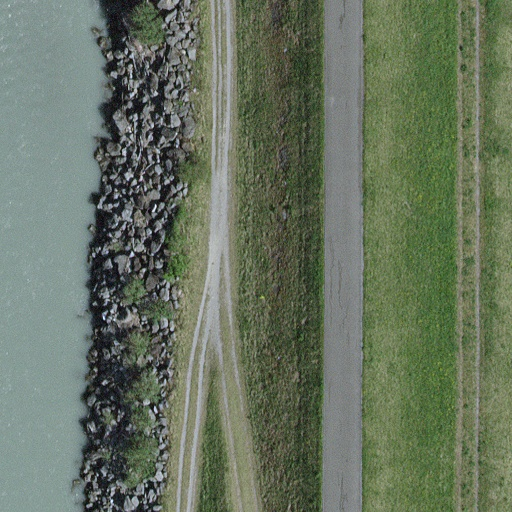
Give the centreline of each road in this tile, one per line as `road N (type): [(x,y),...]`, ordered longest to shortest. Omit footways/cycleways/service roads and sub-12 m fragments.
road 1 (track): [(212,0),(215,286),(244,511)]
road 2 (track): [(458,0),(461,511)]
road 3 (track): [(181,511),(215,286)]
